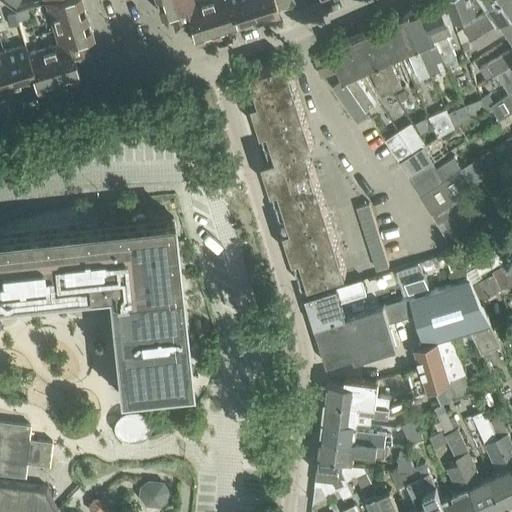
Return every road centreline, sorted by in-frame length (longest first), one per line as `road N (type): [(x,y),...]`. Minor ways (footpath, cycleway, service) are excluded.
road 1 (residential): [(287,511),(298,342),(208,55)]
road 2 (residential): [(208,55),(365,0)]
road 3 (residential): [(0,119),(136,76)]
